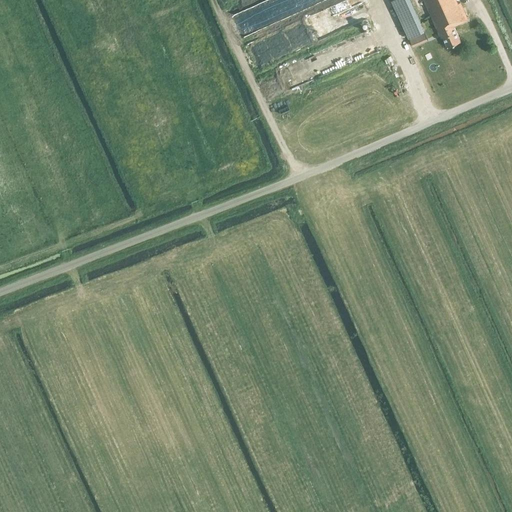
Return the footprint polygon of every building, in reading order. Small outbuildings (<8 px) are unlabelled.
[(424,29),(413,0),(395,0),(407,34),(424,29)] [(423,0),(431,16),(441,38),(443,37),(447,47),(460,41),(454,26),(468,20),(460,2),(458,3),(456,0),(423,0)] [(369,74),(371,81),(377,79),(380,87),(394,82),(392,76),(381,80),(378,71),(369,74)] [(381,109),(401,103),(397,89),(377,95),(381,109)] [(366,91),(354,100),(361,111),(374,102),(366,91)]
